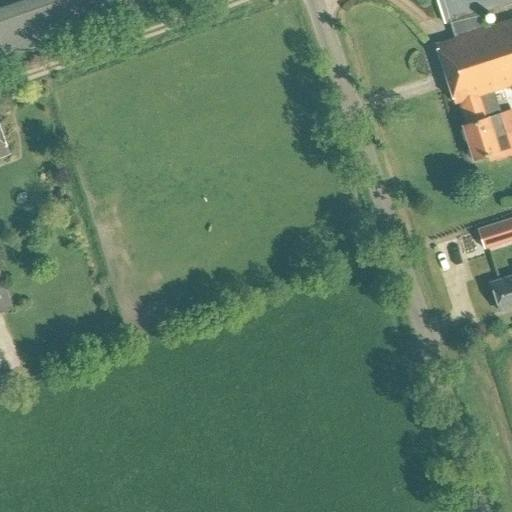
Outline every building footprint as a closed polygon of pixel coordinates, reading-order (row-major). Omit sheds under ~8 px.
[(32,0),(0,11),(0,61),(124,19),(117,0),(32,0)] [(511,19),(487,28),(480,12),(511,1),(511,0),(437,0),(445,23),(450,22),(454,38),(435,44),(454,104),(459,102),(467,126),(462,128),(474,161),(488,157),(490,162),(511,154),(511,134),(511,133),(511,132),(511,109),(486,117),(479,97),(511,85),(511,19)] [(0,274),(0,156),(8,154),(0,132),(0,310),(12,306),(0,274)] [(500,221),(478,228),(484,249),(507,242),(500,221)] [(511,276),(490,283),(499,311),(511,307),(511,276)]
